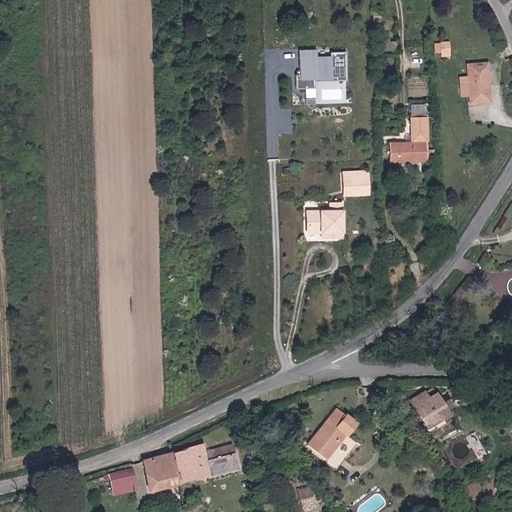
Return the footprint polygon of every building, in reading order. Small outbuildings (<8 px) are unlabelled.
[(441,42),(442,52),(449,51),(449,41),(441,42)] [(314,87),(314,78),(345,78),(345,52),(317,53),(317,48),(297,48),(297,87),(314,87)] [(468,62),(469,77),(470,94),(470,102),(491,101),(489,61),(468,62)] [(470,94),(469,77),(461,77),(462,95),(470,94)] [(411,103),(411,114),(426,115),(426,103),(411,103)] [(427,116),(413,116),(413,142),(390,144),(391,163),(429,161),(427,116)] [(370,193),(370,171),(344,172),(345,194),(370,193)] [(323,238),(345,238),(345,202),(330,202),(330,210),(308,210),(308,234),(323,234),(323,238)] [(428,428),(450,413),(437,392),(430,396),(426,389),(410,400),(428,428)] [(337,407),(307,444),(337,468),(358,442),(347,432),(356,422),(337,407)] [(209,461),(206,450),(204,442),(175,451),(183,481),(240,466),(236,453),(209,461)] [(233,443),(206,450),(209,461),(236,453),(233,443)] [(183,481),(175,451),(144,459),(152,490),(183,481)] [(135,489),(132,470),(108,473),(111,493),(135,489)] [(299,489),(301,510),(316,508),(314,488),(299,489)]
